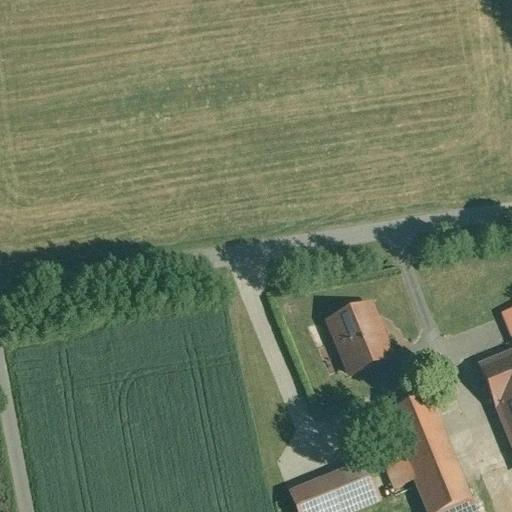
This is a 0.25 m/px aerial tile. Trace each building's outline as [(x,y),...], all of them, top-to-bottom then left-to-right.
[(374,321),(368,308),(329,324),(351,377),(372,368),(370,362),(388,355),(380,337),(381,333),(377,323),(374,321)] [(511,311),(501,315),(511,341),(511,311)] [(511,355),(480,369),(496,408),(511,401),(511,355)] [(473,511),(428,401),(374,423),(385,451),(380,453),(395,490),(414,482),(426,511),(473,511)] [(511,401),(496,408),(511,446),(511,401)] [(364,465),(290,496),(296,511),(354,511),(379,502),(364,465)] [(496,511),(511,511),(511,502),(495,506),(496,511)]
